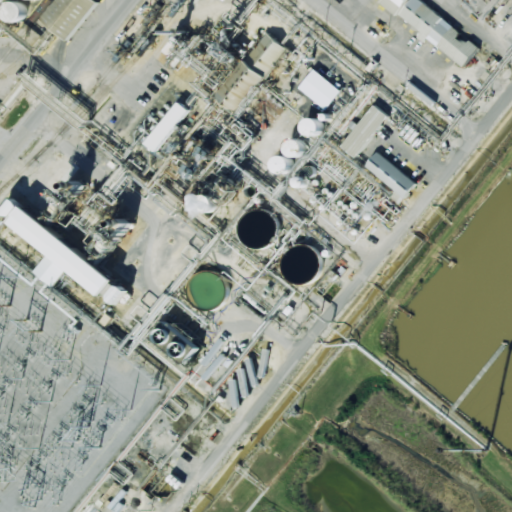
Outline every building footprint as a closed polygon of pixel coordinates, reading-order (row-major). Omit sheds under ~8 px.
[(8,0),(5,2),(2,5),(2,9),(2,13),(5,16),(8,18),(12,19),(15,18),(19,16),(21,13),(22,9),(21,5),(19,2),(16,0),(8,0)] [(72,40),(102,1),(100,0),(60,0),(45,19),(72,40)] [(381,0),(401,0),(393,10),(381,0)] [(423,0),(479,43),(464,61),(400,11),(408,0),(423,0)] [(249,148),(253,142),(246,108),(252,88),(254,84),(263,82),(289,47),(268,32),(240,70),(234,66),(249,46),(238,48),(236,40),(247,25),(226,9),(201,43),(177,25),(179,34),(179,33),(170,45),(172,54),(177,55),(178,61),(221,92),(213,122),(217,121),(220,123),(218,125),(249,148)] [(147,139),(177,101),(188,110),(158,148),(147,139)] [(413,181),(403,194),(364,163),(374,150),(413,181)] [(273,162),(281,174),(294,166),(286,154),(273,162)] [(215,195),(199,197),(201,213),(217,211),(215,195)] [(23,210),(109,285),(96,300),(10,225),(23,210)] [(113,298),(121,304),(130,291),(122,285),(113,298)]
